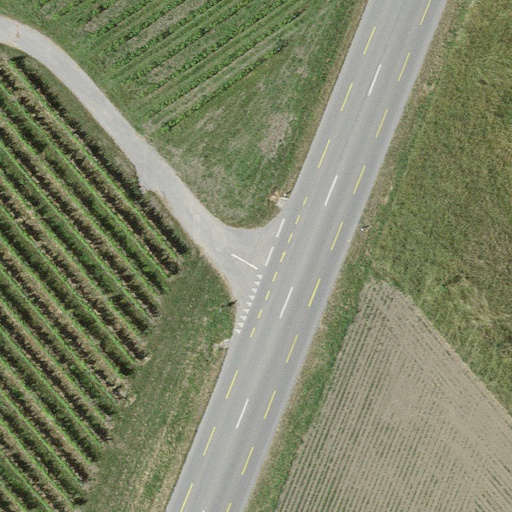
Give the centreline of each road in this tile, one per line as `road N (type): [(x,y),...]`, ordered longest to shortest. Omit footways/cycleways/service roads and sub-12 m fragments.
road 1 (secondary): [(206,511),(408,0)]
road 2 (track): [(0,30),(39,46),(71,72),(215,238),(292,290)]
